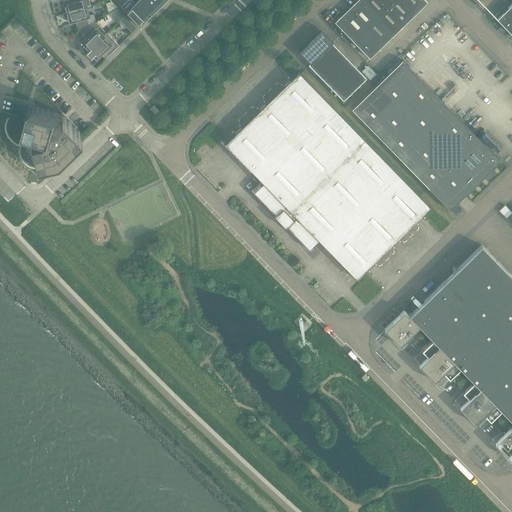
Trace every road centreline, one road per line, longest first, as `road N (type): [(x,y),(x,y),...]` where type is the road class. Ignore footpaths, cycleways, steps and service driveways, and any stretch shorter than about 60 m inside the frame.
road 1 (unclassified): [(345,339),(164,152)]
road 2 (unclassified): [(345,339),(511,175)]
road 3 (unclassified): [(500,497),(345,339)]
road 4 (unclassified): [(164,152),(321,0)]
road 5 (unclassified): [(242,0),(123,113)]
road 6 (residential): [(38,0),(51,39),(123,113)]
road 7 (unclassified): [(123,113),(33,203)]
